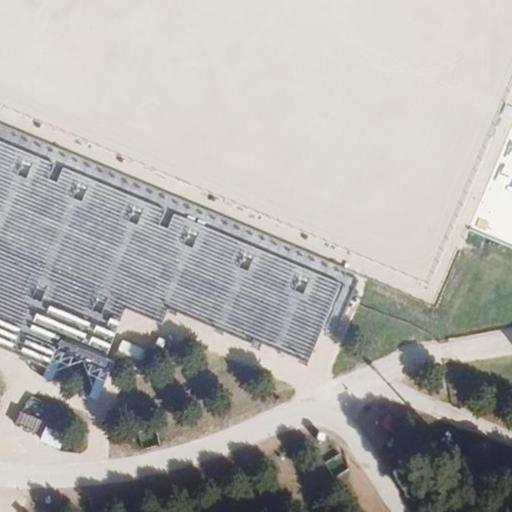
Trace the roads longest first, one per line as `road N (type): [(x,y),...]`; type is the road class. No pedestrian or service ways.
road 1 (track): [(0,476),(77,476),(172,462),(254,436),(363,383),(511,445)]
road 2 (track): [(291,419),(339,427),(397,511)]
